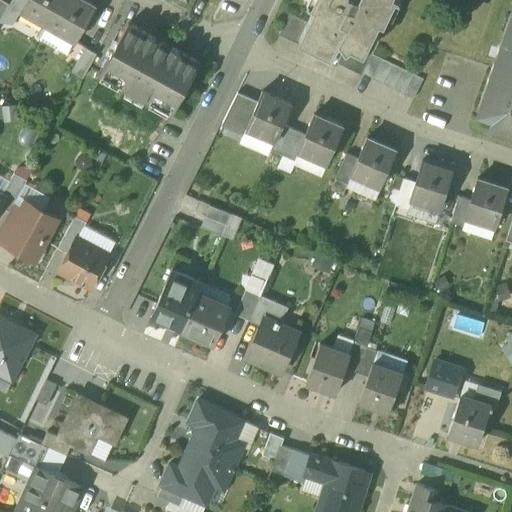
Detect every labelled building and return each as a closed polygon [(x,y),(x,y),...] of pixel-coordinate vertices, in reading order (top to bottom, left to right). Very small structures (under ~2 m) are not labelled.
[(0,0),(0,18),(10,3),(4,0),(0,0)] [(62,0),(25,0),(21,9),(48,25),(62,0)] [(86,0),(62,0),(48,25),(76,41),(96,6),(86,0)] [(314,0),(311,7),(315,8),(308,23),(299,41),(333,58),(338,46),(342,43),(346,50),(351,46),(365,53),(368,45),(380,20),(384,22),(394,0),(314,0)] [(511,13),(510,13),(480,105),(495,110),(491,122),(511,129),(511,13)] [(365,53),(351,46),(346,50),(342,43),(338,46),(333,58),(299,41),(308,23),(289,14),(279,36),(362,76),(373,54),(375,48),(368,45),(365,53)] [(201,63),(128,23),(101,74),(103,75),(100,80),(119,91),(121,85),(127,89),(124,94),(143,104),(146,99),(152,102),(149,107),(168,118),(171,112),(173,114),(201,63)] [(85,46),(72,71),(83,77),(97,53),(85,46)] [(424,78),(373,54),(363,74),(414,98),(424,78)] [(291,104),(263,92),(247,128),(275,140),(283,124),(291,104)] [(344,126),(314,114),(305,133),(298,150),(300,151),(328,163),(344,126)] [(295,129),(283,124),(275,140),(271,149),(283,155),(295,129)] [(295,129),(283,155),(296,160),(300,151),(298,150),(305,133),(295,129)] [(396,149),(367,137),(358,157),(351,173),(352,174),(380,186),(396,149)] [(358,157),(347,152),(336,178),(348,183),(352,174),(351,173),(358,157)] [(453,170),(423,160),(416,181),(410,198),(412,198),(440,207),(453,170)] [(12,173),(0,194),(0,197),(2,198),(0,201),(0,208),(8,213),(13,204),(26,181),(12,173)] [(507,187),(477,177),(470,199),(465,215),(467,216),(495,225),(507,187)] [(416,181),(404,178),(396,204),(409,208),(412,198),(410,198),(416,181)] [(470,199),(460,195),(451,222),(463,226),(467,216),(465,215),(470,199)] [(43,210),(28,202),(23,210),(6,242),(34,258),(49,231),(53,229),(58,222),(55,213),(47,209),(43,210)] [(8,213),(0,227),(0,238),(6,242),(23,210),(13,204),(8,213)] [(232,214),(210,205),(201,227),(223,236),(232,214)] [(87,221),(74,216),(70,225),(82,231),(87,221)] [(82,231),(70,225),(58,248),(68,253),(77,237),(78,238),(82,231)] [(78,238),(77,237),(68,253),(59,271),(91,288),(109,254),(78,238)] [(203,282),(173,268),(151,317),(181,330),(198,293),(203,282)] [(261,295),(246,289),(235,314),(249,321),(261,295)] [(231,308),(198,293),(181,330),(214,345),(231,308)] [(278,303),(261,295),(249,321),(261,325),(264,318),(270,320),(278,303)] [(36,334),(0,315),(0,373),(12,379),(36,334)] [(270,320),(264,318),(261,325),(255,339),(256,345),(249,359),(281,373),(299,333),(270,320)] [(511,359),(511,331),(502,336),(511,359)] [(366,345),(354,341),(349,353),(350,354),(345,368),(356,372),(366,345)] [(349,353),(320,343),(306,381),(336,392),(345,368),(350,354),(349,353)] [(378,350),(366,345),(356,372),(367,376),(372,362),(374,362),(378,350)] [(462,367),(435,359),(426,386),(453,394),(462,367)] [(374,362),(372,362),(367,376),(358,400),(389,411),(403,373),(374,362)] [(478,383),(466,378),(460,395),(473,399),(478,383)] [(501,390),(478,383),(473,399),(490,405),(490,406),(495,408),(501,390)] [(127,417),(77,394),(58,436),(58,437),(70,443),(83,448),(92,429),(116,440),(127,417)] [(473,399),(460,395),(448,432),(478,442),(490,406),(490,405),(473,399)] [(244,420),(198,399),(188,421),(198,425),(189,445),(235,466),(245,444),(245,443),(236,439),(244,420)] [(258,426),(244,420),(236,439),(245,443),(245,444),(249,446),(258,426)] [(58,436),(46,431),(41,443),(48,446),(65,454),(70,443),(58,437),(58,436)] [(284,438),(271,433),(262,455),(275,460),(281,445),(284,438)] [(41,443),(20,434),(10,454),(37,467),(38,465),(39,466),(48,446),(41,443)] [(189,445),(180,466),(170,461),(161,483),(185,494),(207,504),(216,485),(225,489),(235,466),(189,445)] [(281,445),(275,460),(272,469),(285,474),(294,449),(281,445)] [(312,455),(294,449),(285,474),(304,482),(306,475),(305,474),(312,455)] [(357,511),(371,473),(312,453),(312,455),(305,474),(306,475),(327,481),(316,511),(357,511)] [(37,467),(18,509),(24,511),(38,511),(40,508),(48,511),(69,511),(81,485),(39,466),(38,465),(37,467)] [(438,490),(418,483),(415,494),(434,500),(438,490)] [(185,494),(163,484),(158,495),(180,505),(185,494)] [(434,500),(415,494),(408,511),(468,511),(469,511),(434,500)]
